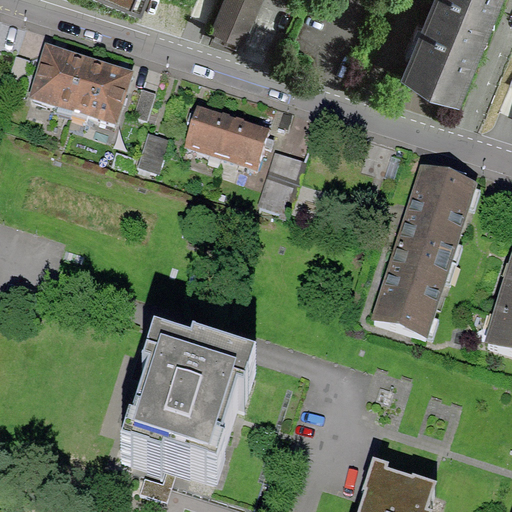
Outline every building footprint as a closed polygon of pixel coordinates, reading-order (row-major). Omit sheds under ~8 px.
[(223,0),(211,30),(244,43),(262,0),(223,0)] [(437,0),(406,84),(466,107),(506,0),(437,0)] [(32,51),(18,108),(109,130),(122,73),(32,51)] [(185,113),(174,155),(255,177),(266,134),(185,113)] [(412,177),(364,331),(423,350),(469,195),(412,177)] [(511,260),(502,257),(471,353),(511,366),(511,260)] [(190,326),(154,315),(142,351),(149,353),(132,404),(128,402),(119,431),(161,444),(163,438),(216,455),(226,425),(221,423),(238,369),(245,371),(255,340),(192,320),(190,326)] [(428,511),(432,500),(366,480),(357,511),(361,511),(428,511)]
